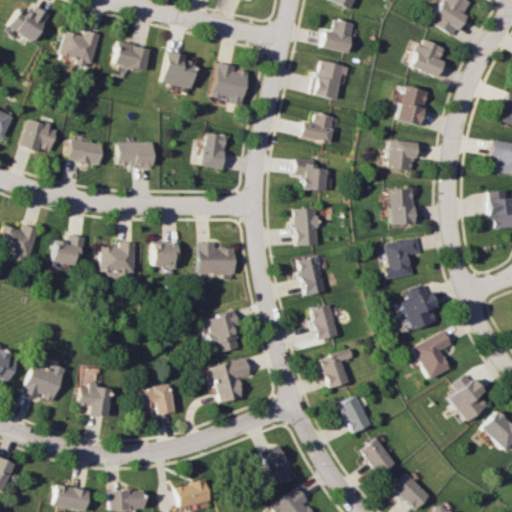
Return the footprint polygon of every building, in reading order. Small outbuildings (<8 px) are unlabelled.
[(346,9),(349,0),(325,0),(346,9)] [(466,1),(464,0),(438,0),(425,21),(449,35),(462,14),(459,12),(466,1)] [(11,6),(0,22),(0,27),(23,43),(42,15),(27,5),(21,14),(11,6)] [(344,51),(348,21),(328,19),(327,31),(318,30),(316,47),(344,51)] [(92,33),(78,30),(77,35),(58,30),(52,57),(84,65),(92,33)] [(440,46),(414,38),(404,67),(430,75),(440,46)] [(103,63),(134,72),(141,49),(110,40),(103,63)] [(187,58),(157,53),(152,83),(182,88),(187,58)] [(337,64),(315,59),(308,94),(330,98),(337,64)] [(234,105),(242,70),(210,63),(202,98),(234,105)] [(390,119),(413,125),(423,91),(399,84),(390,119)] [(497,120),(511,126),(511,92),(503,90),(497,105),(502,107),(497,120)] [(0,132),(8,114),(0,110),(0,132)] [(324,141),(329,115),(310,112),(307,122),(297,120),(294,135),(324,141)] [(12,147),(42,156),(51,127),(21,118),(12,147)] [(194,167),(216,168),(217,134),(195,133),(194,167)] [(95,144),(63,138),(59,159),(91,165),(95,144)] [(405,170),(409,141),(383,139),(380,167),(405,170)] [(511,174),(511,142),(486,139),(483,155),(489,156),(487,170),(511,174)] [(110,142),(110,167),(145,167),(145,142),(110,142)] [(296,189),(319,190),(320,168),(310,167),(310,158),(290,157),(289,174),(297,174),(296,189)] [(383,223),(407,222),(406,187),(382,188),(383,223)] [(511,195),(499,196),(499,189),(480,190),(481,216),(487,216),(488,227),(511,225),(511,195)] [(288,208),(288,244),(311,244),(310,207),(288,208)] [(13,230),(0,226),(0,254),(20,260),(29,229),(14,225),(13,230)] [(59,242),(43,240),(40,262),(73,267),(77,237),(60,235),(59,242)] [(378,278),(404,273),(400,253),(412,251),(409,236),(377,242),(381,265),(376,266),(378,278)] [(124,279),(125,243),(109,242),(109,247),(92,246),(91,277),(124,279)] [(141,267),(171,267),(171,243),(141,243),(141,267)] [(188,274),(225,274),(225,248),(206,248),(206,243),(188,243),(188,274)] [(290,260),(299,294),(319,290),(311,255),(290,260)] [(393,301),(403,329),(428,321),(424,306),(427,305),(420,283),(401,289),(404,297),(393,301)] [(312,339),(331,334),(323,303),(303,308),(312,339)] [(231,349),(228,314),(199,316),(202,351),(231,349)] [(444,343),(437,329),(405,346),(421,378),(442,367),(433,350),(444,343)] [(342,382),(336,359),(346,356),(344,349),(314,356),(321,387),(342,382)] [(0,358),(1,352),(0,351),(0,382),(2,383),(8,361),(0,358)] [(45,403),(56,369),(26,359),(14,392),(45,403)] [(241,375),(237,359),(203,367),(211,402),(233,397),(228,378),(241,375)] [(450,390),(441,397),(459,420),(480,404),(472,394),(475,390),(461,372),(445,384),(450,390)] [(99,416),(100,386),(71,384),(70,407),(80,407),(80,415),(99,416)] [(162,413),(163,387),(136,386),(135,409),(147,409),(147,413),(162,413)] [(365,423),(350,394),(332,403),(346,432),(365,423)] [(502,453),(511,442),(511,430),(490,409),(475,426),(502,453)] [(354,449),(372,474),(389,462),(371,437),(354,449)] [(269,484),(286,476),(271,444),(253,452),(269,484)] [(423,494),(399,472),(385,487),(409,509),(423,494)] [(204,500),(199,480),(167,488),(171,507),(204,500)] [(77,511),(81,491),(49,484),(45,505),(77,511)] [(265,505),(270,511),(307,511),(300,502),(302,501),(291,486),(265,505)] [(100,490),(100,509),(136,509),(136,490),(100,490)]
